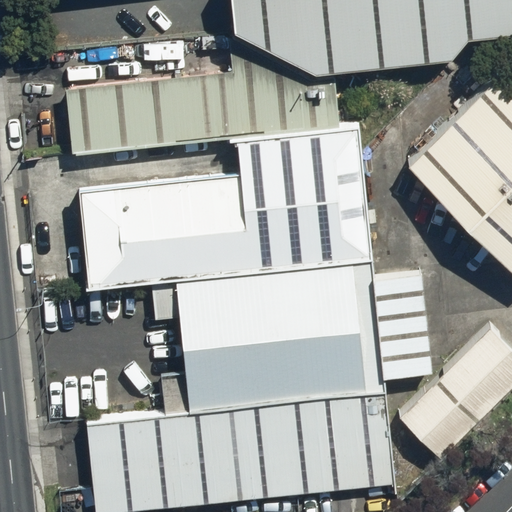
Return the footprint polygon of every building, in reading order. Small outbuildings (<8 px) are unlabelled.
[(511,0),(209,0),(212,31),(228,39),(297,75),(330,72),(429,60),(425,36),(511,28),(511,0)] [(68,148),(229,133),(336,123),(330,72),(297,75),(228,39),(235,66),(60,84),(68,148)] [(511,85),(494,67),(400,158),(511,272),(511,85)] [(71,184),(81,284),(170,275),(368,255),(354,121),(336,123),(229,133),(233,167),(71,184)] [(369,271),(368,255),(170,275),(183,408),(381,388),(380,372),(369,271)] [(369,271),(380,372),(429,367),(419,266),(369,271)] [(511,378),(511,345),(488,320),(394,411),(435,452),(511,378)] [(183,408),(81,418),(91,511),(390,481),(381,388),(183,408)]
